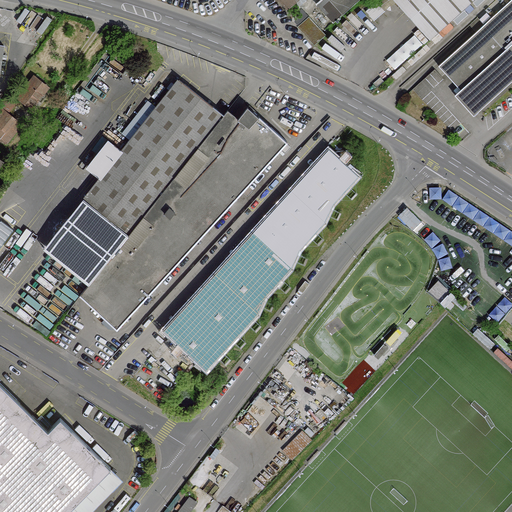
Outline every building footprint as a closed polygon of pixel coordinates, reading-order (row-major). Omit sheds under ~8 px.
[(301,0),(280,0),(290,11),(301,0)] [(325,0),(318,6),(337,24),(361,0),(325,0)] [(390,0),(391,0),(387,4),(401,19),(407,13),(432,41),(477,0),(390,0)] [(511,1),(442,66),(464,90),(457,97),(477,119),(511,86),(511,1)] [(327,36),(310,17),(300,27),(316,45),(327,36)] [(420,30),(388,58),(397,68),(429,40),(420,30)] [(49,86),(34,75),(17,97),(32,108),(49,86)] [(72,287),(119,327),(290,144),(252,107),(243,119),(230,109),(226,115),(180,78),(88,199),(121,226),(72,287)] [(0,107),(2,109),(8,113),(18,100),(7,93),(0,102),(0,107)] [(8,113),(2,109),(0,111),(0,144),(2,147),(21,125),(8,113)] [(332,148),(167,330),(210,370),(261,314),(268,298),(294,269),(302,251),(329,222),(336,205),(362,175),(332,148)] [(0,251),(16,228),(4,219),(0,225),(0,251)] [(372,351),(375,355),(398,331),(394,328),(372,351)] [(352,371),(361,380),(373,367),(364,358),(352,371)] [(0,511),(67,511),(112,468),(61,417),(50,429),(1,381),(0,381),(0,511)] [(180,511),(191,511),(200,500),(192,495),(180,511)]
